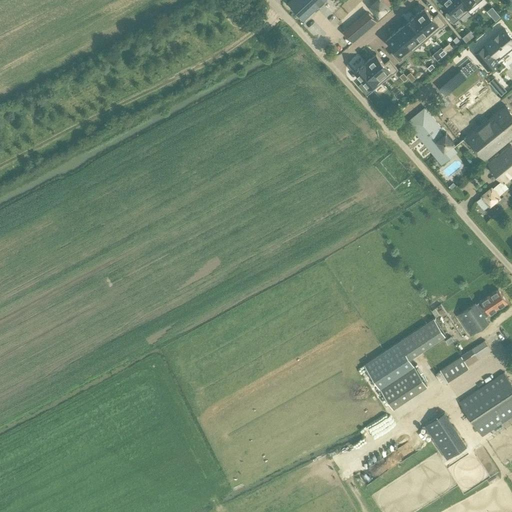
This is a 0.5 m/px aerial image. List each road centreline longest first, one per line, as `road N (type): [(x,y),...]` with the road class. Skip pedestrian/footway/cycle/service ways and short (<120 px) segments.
road 1 (track): [(279,9),(220,57),(0,165)]
road 2 (residential): [(511,268),(333,66)]
road 3 (unknown): [(511,366),(497,359),(344,461)]
